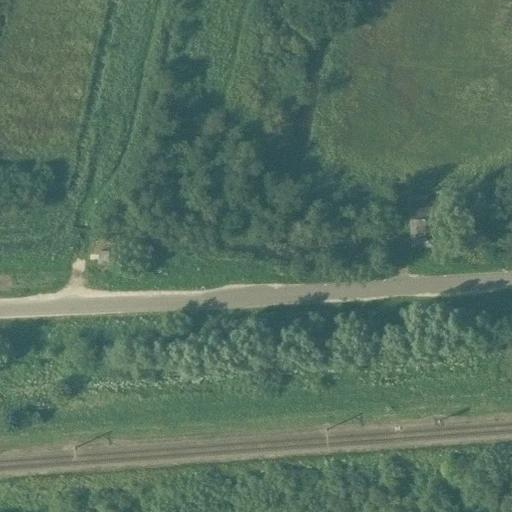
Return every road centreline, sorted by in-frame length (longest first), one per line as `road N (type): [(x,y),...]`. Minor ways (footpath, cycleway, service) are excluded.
road 1 (unclassified): [(0,311),(511,279)]
road 2 (track): [(157,0),(125,144),(87,209),(75,307)]
